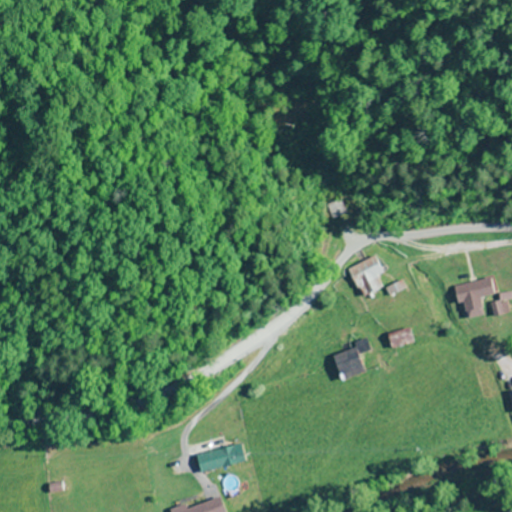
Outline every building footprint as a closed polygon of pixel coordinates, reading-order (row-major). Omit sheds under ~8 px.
[(344,271),(360,299),(379,289),(374,278),(381,274),(372,257),(344,271)] [(460,322),(480,317),(476,300),(492,296),(487,278),(452,287),(460,322)] [(411,344),(406,330),(383,337),(388,352),(411,344)] [(335,383),(362,375),(357,357),(368,354),(365,343),(327,353),(335,383)] [(198,475),(243,462),(237,444),(193,457),(198,475)] [(61,492),(60,485),(47,486),(48,494),(61,492)] [(221,511),(217,497),(170,511),(221,511)]
